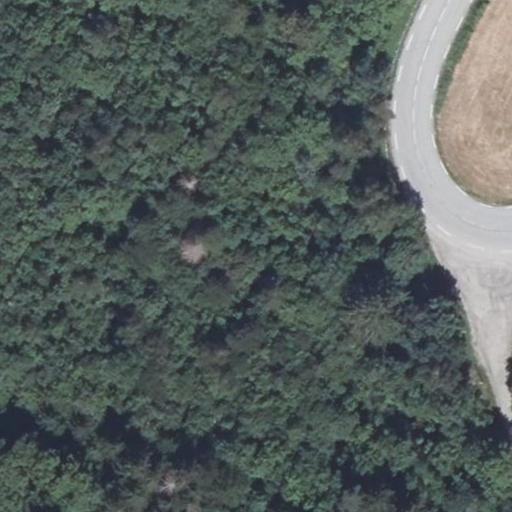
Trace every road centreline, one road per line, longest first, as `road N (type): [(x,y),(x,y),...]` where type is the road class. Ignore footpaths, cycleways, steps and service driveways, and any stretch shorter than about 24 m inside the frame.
road 1 (track): [(232,511),(83,93),(30,0)]
road 2 (unknown): [(438,202),(402,511)]
road 3 (secondary): [(481,231),(438,202),(419,161),(420,70),(450,0)]
road 4 (unclassified): [(481,231),(511,417)]
